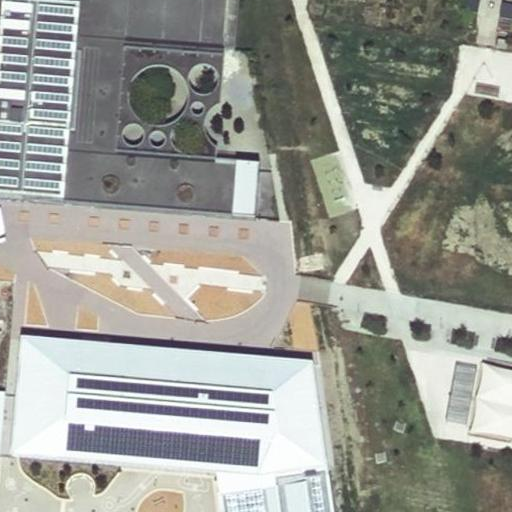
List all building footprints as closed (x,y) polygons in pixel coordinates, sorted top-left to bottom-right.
[(229,0),(3,0),(0,48),(0,157),(19,160),(16,202),(64,207),(65,196),(217,207),(216,218),(256,222),(258,199),(237,197),(239,163),(119,155),(129,42),(226,51),(229,0)] [(236,52),(240,0),(229,0),(226,51),(236,52)] [(0,157),(0,201),(16,202),(19,160),(0,157)] [(258,199),(261,165),(239,163),(237,197),(258,199)] [(64,207),(216,218),(217,207),(65,196),(64,207)] [(332,511),(313,364),(23,337),(9,458),(217,474),(222,511),(332,511)] [(457,362),(447,419),(484,426),(494,368),(457,362)]
